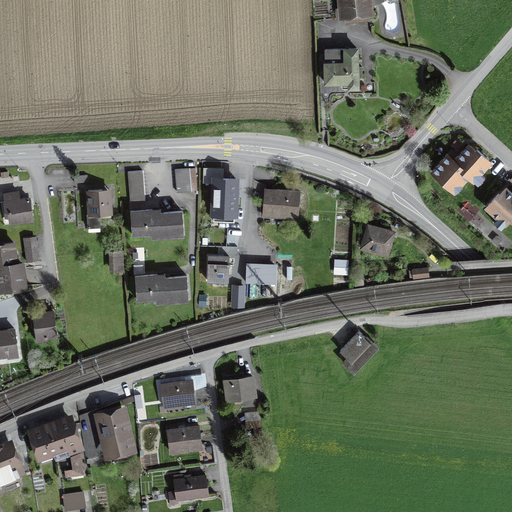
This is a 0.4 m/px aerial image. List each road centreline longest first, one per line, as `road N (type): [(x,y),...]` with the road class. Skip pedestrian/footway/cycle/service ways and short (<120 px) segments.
road 1 (residential): [(511,310),(359,320),(207,354),(0,429)]
road 2 (tertiary): [(0,154),(228,146),(311,159),(381,189)]
road 3 (tertiary): [(381,189),(511,296)]
road 4 (unknown): [(245,148),(250,228),(241,267)]
